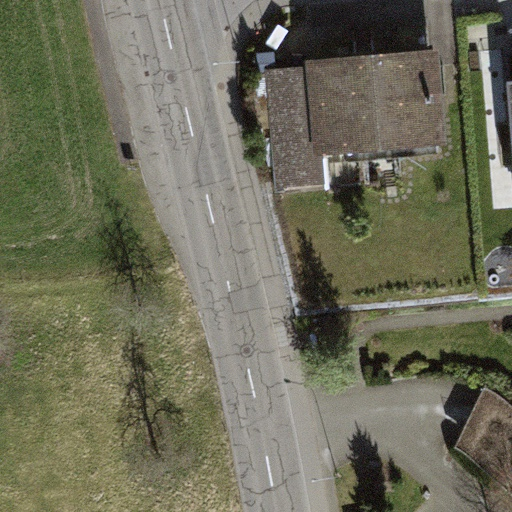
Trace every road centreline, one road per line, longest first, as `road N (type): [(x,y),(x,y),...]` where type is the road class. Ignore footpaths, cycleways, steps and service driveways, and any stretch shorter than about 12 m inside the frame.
road 1 (tertiary): [(264,437),(160,0)]
road 2 (residential): [(485,511),(367,420)]
